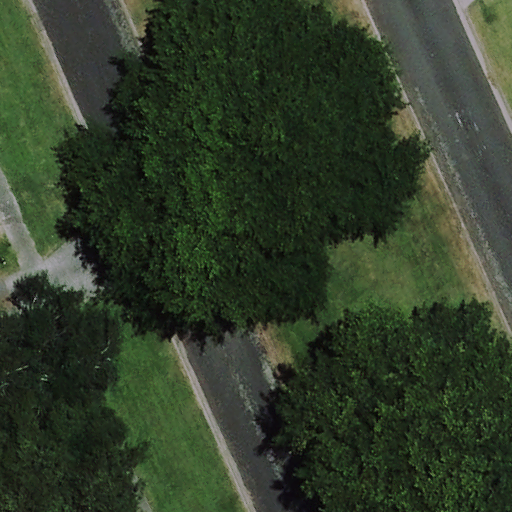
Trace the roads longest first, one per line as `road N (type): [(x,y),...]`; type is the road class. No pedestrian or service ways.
road 1 (residential): [(288,511),(67,0)]
road 2 (residential): [(409,0),(511,231)]
